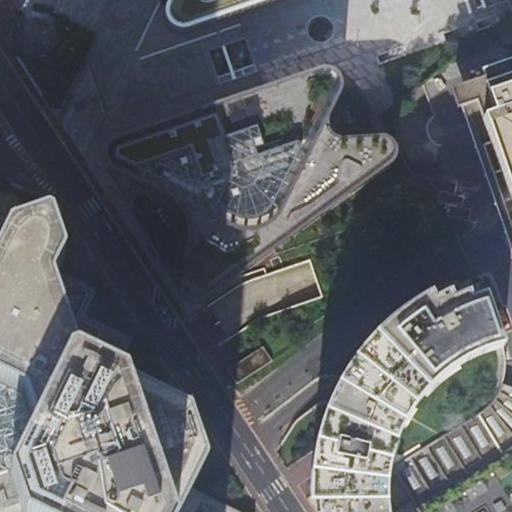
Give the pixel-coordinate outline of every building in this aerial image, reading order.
[(166,0),(159,15),(159,23),(161,29),(165,32),(169,35),(174,36),(179,36),(212,25),(283,0),(166,0)] [(385,0),(379,12),(393,19),(402,0),(385,0)] [(366,47),(342,55),(347,70),(370,61),(366,47)] [(511,396),(500,387),(497,394),(492,401),(487,407),(477,414),(388,469),(387,477),(386,482),(386,490),(386,498),(386,506),(387,511),(511,511),(511,58),(481,69),(483,77),(470,82),(511,207),(511,396)] [(337,73),(334,71),(332,70),(323,70),(106,144),(102,149),(100,154),(99,158),(100,163),(104,168),(235,232),(245,234),(250,234),(256,233),(264,230),(269,227),(274,223),(282,211),(343,91),(344,84),(341,78),(339,74),(337,73)] [(241,511),(191,486),(207,460),(188,412),(162,398),(169,385),(120,360),(131,338),(85,315),(96,290),(59,271),(64,262),(50,225),(45,223),(6,235),(0,246),(0,511),(241,511)] [(387,511),(386,506),(386,498),(386,490),(386,482),(387,477),(388,469),(477,414),(487,407),(492,401),(497,394),(500,387),(504,377),(505,368),(504,354),(502,345),(485,297),(469,301),(466,295),(451,302),(447,295),(433,303),(428,295),(394,318),(387,324),(361,352),(354,361),(333,397),(328,409),(315,454),(312,485),(312,495),(321,495),(321,504),(322,511),(387,511)] [(236,384),(271,361),(262,347),(226,369),(236,384)]
